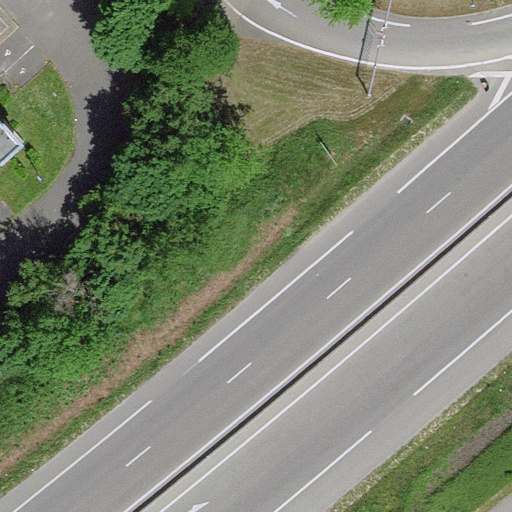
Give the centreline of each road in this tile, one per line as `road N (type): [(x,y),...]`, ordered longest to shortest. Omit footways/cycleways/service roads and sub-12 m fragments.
road 1 (trunk): [(511,132),(59,511)]
road 2 (trunk): [(228,511),(511,267)]
road 3 (trunk): [(511,34),(445,45),(372,40),(275,0)]
